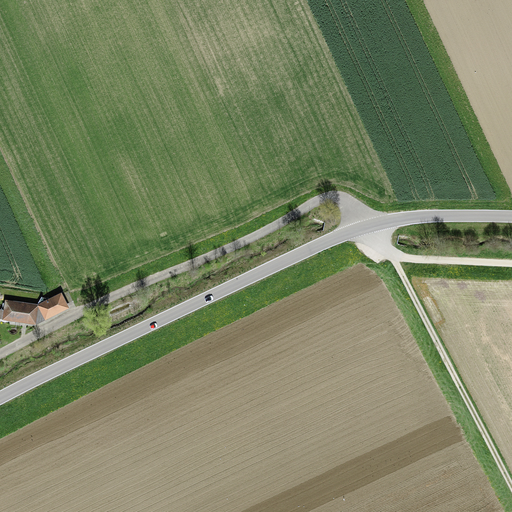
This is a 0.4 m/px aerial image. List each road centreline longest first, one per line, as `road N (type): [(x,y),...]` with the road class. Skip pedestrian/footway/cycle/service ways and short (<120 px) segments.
road 1 (unclassified): [(0,355),(261,233),(322,196),(338,194),(366,226)]
road 2 (tertiary): [(0,401),(366,226)]
road 3 (track): [(511,487),(391,255)]
road 4 (tertiary): [(366,226),(394,219),(511,223)]
road 5 (track): [(511,261),(391,255)]
